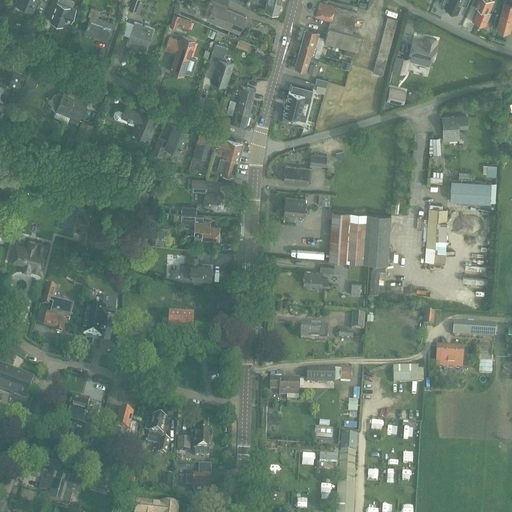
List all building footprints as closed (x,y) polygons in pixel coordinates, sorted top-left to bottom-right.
[(34,0),(16,0),(15,2),(31,8),(34,0)] [(72,8),(74,1),(71,0),(57,0),(57,2),(50,20),(62,25),(64,20),(71,22),(75,9),(72,8)] [(116,3),(111,16),(125,20),(131,0),(122,0),(121,5),(116,3)] [(132,0),(129,8),(136,11),(139,0),(132,0)] [(213,5),(208,16),(240,30),(245,18),(224,9),(228,0),(210,0),(209,3),(213,5)] [(266,0),(263,10),(277,14),(280,0),(266,0)] [(442,0),(441,4),(458,11),(461,4),(467,7),(469,0),(442,0)] [(472,0),(471,4),(476,6),(479,8),(473,20),(485,25),(491,12),(490,12),(493,4),(491,3),(492,0),(472,0)] [(330,19),(324,42),(345,48),(343,54),(352,56),(354,50),(357,51),(361,36),(351,34),(357,12),(334,6),(334,5),(319,2),(317,8),(314,8),(313,13),(316,14),(315,16),(330,19)] [(511,4),(504,3),(498,29),(510,32),(511,25),(511,4)] [(84,32),(106,39),(111,23),(95,18),(98,10),(89,7),(87,15),(89,15),(84,32)] [(169,27),(176,29),(178,22),(188,26),(190,20),(173,14),(169,27)] [(387,17),(386,23),(396,25),(397,20),(387,17)] [(125,46),(143,52),(152,28),(133,22),(125,46)] [(386,23),(384,28),(394,31),(396,25),(386,23)] [(383,34),(393,36),(394,31),(384,28),(383,34)] [(305,29),(299,52),(311,55),(311,56),(314,57),(316,47),(314,47),(317,37),(316,36),(317,32),(305,29)] [(383,34),(381,39),(391,42),(393,36),(383,34)] [(165,49),(176,52),(170,70),(183,74),(183,72),(193,75),(198,59),(189,56),(194,39),(183,36),(181,42),(169,37),(165,49)] [(435,45),(436,40),(425,37),(424,42),(413,39),(409,53),(432,59),(435,45)] [(249,50),(251,43),(240,39),(237,46),(249,50)] [(391,42),(381,39),(380,45),(390,48),(391,42)] [(217,61),(210,80),(226,85),(233,63),(227,61),(224,55),(226,47),(215,44),(210,58),(217,61)] [(380,45),(378,50),(388,53),(390,48),(380,45)] [(387,59),(388,53),(378,50),(377,56),(387,59)] [(306,72),(311,56),(311,55),(299,52),(294,68),(306,72)] [(393,70),(406,73),(410,59),(396,55),(393,70)] [(377,56),(375,62),(386,64),(387,59),(377,56)] [(0,85),(5,88),(13,70),(3,66),(4,64),(0,62),(0,85)] [(375,62),(374,67),(384,70),(386,64),(375,62)] [(310,66),(308,74),(315,76),(317,67),(310,66)] [(374,67),(372,73),(383,75),(384,70),(374,67)] [(328,81),(317,78),(315,84),(326,87),(328,81)] [(233,108),(248,112),(255,88),(240,84),(233,108)] [(313,90),(292,85),(291,92),(289,91),(283,116),(298,119),(304,96),(311,98),(313,90)] [(317,86),(315,92),(324,94),(325,88),(317,86)] [(3,103),(11,107),(18,90),(10,87),(3,103)] [(389,88),(386,101),(402,105),(405,91),(389,88)] [(66,114),(66,113),(79,119),(88,100),(66,89),(63,94),(59,92),(50,100),(58,108),(57,110),(66,114)] [(115,112),(113,116),(115,119),(122,122),(125,120),(125,119),(137,124),(132,135),(146,140),(147,138),(151,139),(155,127),(151,126),(154,118),(146,115),(125,107),(123,113),(118,111),(115,112)] [(245,124),(248,112),(233,108),(230,120),(245,124)] [(458,140),(457,127),(467,127),(466,117),(443,118),(444,141),(458,140)] [(74,139),(86,145),(94,125),(82,120),(74,139)] [(166,145),(180,151),(188,131),(175,126),(166,145)] [(211,135),(201,132),(191,169),(217,177),(219,171),(234,175),(241,147),(242,143),(211,135)] [(160,156),(167,140),(159,136),(152,152),(160,156)] [(433,155),(441,154),(440,138),(432,139),(433,155)] [(310,164),(326,166),(327,156),(311,155),(310,164)] [(283,182),(307,185),(309,169),(285,166),(283,182)] [(487,166),(486,177),(495,178),(496,167),(487,166)] [(173,187),(176,173),(166,171),(163,185),(173,187)] [(144,184),(142,183),(145,176),(133,172),(127,192),(140,197),(144,184)] [(188,185),(188,190),(192,190),(201,190),(200,205),(206,205),(206,207),(221,208),(223,195),(219,195),(221,182),(206,178),(206,181),(192,180),(192,185),(188,185)] [(450,201),(489,204),(490,183),(451,181),(450,201)] [(318,205),(329,206),(330,195),(319,194),(318,205)] [(303,216),(305,200),(285,198),(284,214),(303,216)] [(196,217),(196,209),(181,209),(181,216),(196,217)] [(429,209),(425,262),(444,263),(447,210),(429,209)] [(387,264),(391,215),(366,213),(350,212),(332,211),(329,260),(387,264)] [(81,234),(78,245),(89,247),(97,215),(84,212),(83,218),(80,227),(79,233),(81,234)] [(209,228),(209,224),(203,223),(203,218),(181,217),(181,226),(195,226),(194,236),(195,236),(195,242),(202,242),(202,240),(219,241),(219,240),(220,239),(220,234),(219,233),(219,228),(209,228)] [(27,244),(14,241),(9,262),(22,265),(21,268),(41,273),(48,246),(28,241),(27,244)] [(136,251),(137,242),(125,241),(124,250),(136,251)] [(83,253),(81,261),(88,263),(90,255),(83,253)] [(186,264),(181,264),(180,276),(195,277),(195,281),(201,281),(201,278),(210,279),(211,266),(197,265),(198,257),(187,256),(186,264)] [(304,271),(303,285),(328,287),(329,279),(321,278),(321,273),(334,273),(334,268),(320,266),(320,272),(304,271)] [(123,273),(123,287),(135,287),(135,273),(123,273)] [(352,283),(351,296),(360,296),(361,284),(352,283)] [(62,333),(63,332),(65,332),(68,319),(71,320),(74,309),(61,306),(61,305),(53,303),(57,289),(49,286),(44,306),(51,307),(49,313),(45,326),(51,328),(52,329),(57,330),(57,332),(62,333)] [(87,306),(83,334),(101,337),(102,329),(105,329),(107,318),(104,317),(105,311),(113,313),(115,299),(104,297),(102,309),(97,308),(97,307),(96,307),(95,307),(87,306)] [(423,325),(433,326),(434,313),(424,312),(423,325)] [(364,315),(352,314),(351,328),(363,329),(364,315)] [(158,330),(157,350),(170,351),(171,331),(193,332),(194,317),(171,316),(168,315),(167,324),(165,324),(165,325),(163,324),(163,330),(158,330)] [(453,335),(494,337),(494,325),(454,322),(453,335)] [(300,338),(327,340),(327,327),(301,325),(300,338)] [(462,348),(436,347),(435,367),(461,368),(462,348)] [(393,383),(418,382),(418,366),(393,367),(393,383)] [(23,375),(3,367),(0,373),(0,389),(4,390),(5,387),(15,390),(13,394),(25,399),(30,384),(21,380),(23,375)] [(333,382),(333,371),(307,370),(306,382),(333,382)] [(298,400),(299,380),(270,379),(269,389),(279,389),(279,395),(286,395),(286,400),(298,400)] [(94,426),(99,408),(93,407),(93,405),(88,404),(90,398),(77,395),(73,394),(69,407),(71,407),(68,417),(83,421),(82,423),(94,426)] [(357,411),(358,399),(349,399),(348,410),(357,411)] [(126,429),(129,430),(134,413),(120,409),(116,425),(104,422),(99,442),(115,446),(118,434),(125,436),(126,429)] [(168,441),(161,439),(166,418),(153,415),(152,420),(147,419),(144,429),(149,430),(146,441),(159,445),(157,452),(165,454),(168,441)] [(372,420),(371,430),(383,431),(383,421),(372,420)] [(315,437),(332,438),(333,427),(316,426),(315,437)] [(404,426),(404,436),(413,437),(414,426),(404,426)] [(207,427),(195,427),(195,454),(209,455),(210,438),(212,438),(212,431),(210,431),(210,428),(207,428),(207,427)] [(337,483),(335,511),(353,511),(357,434),(341,434),(339,483),(337,483)] [(178,439),(178,450),(188,450),(188,439),(178,439)] [(326,468),(326,461),(337,462),(337,454),(320,453),(319,467),(326,468)] [(306,454),(305,466),(313,466),(314,454),(306,454)] [(46,467),(60,471),(62,464),(48,460),(46,467)] [(42,479),(40,489),(52,493),(50,501),(68,507),(72,494),(65,492),(67,486),(66,485),(69,475),(49,469),(46,480),(42,479)] [(386,480),(394,480),(394,471),(386,471),(386,480)] [(403,481),(412,481),(411,472),(402,472),(403,481)] [(119,486),(122,476),(111,473),(108,483),(119,486)] [(164,473),(163,486),(159,485),(158,493),(169,494),(172,474),(164,473)] [(194,491),(195,493),(202,493),(205,491),(205,487),(208,487),(208,475),(193,475),(193,478),(187,478),(187,484),(193,484),(192,487),(194,487),(194,491)] [(175,511),(176,505),(161,503),(161,505),(137,502),(136,511),(175,511)]
